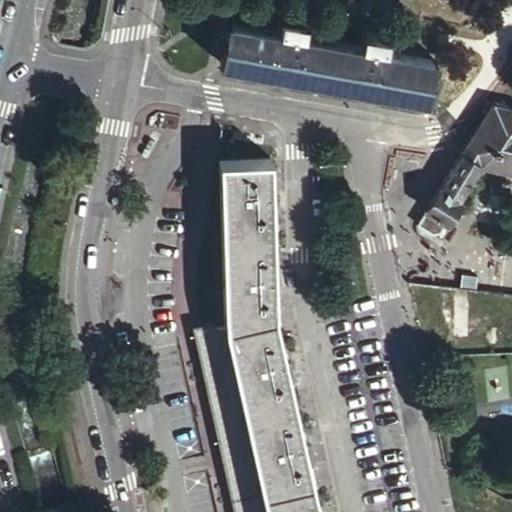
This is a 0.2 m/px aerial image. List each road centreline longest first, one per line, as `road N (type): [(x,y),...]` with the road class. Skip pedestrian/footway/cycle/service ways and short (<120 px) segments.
road 1 (tertiary): [(127,511),(86,304),(90,233),(119,81)]
road 2 (unclassified): [(357,122),(430,511)]
road 3 (unclassified): [(357,122),(119,81)]
road 4 (unclassified): [(496,60),(458,116),(436,130),(357,122)]
